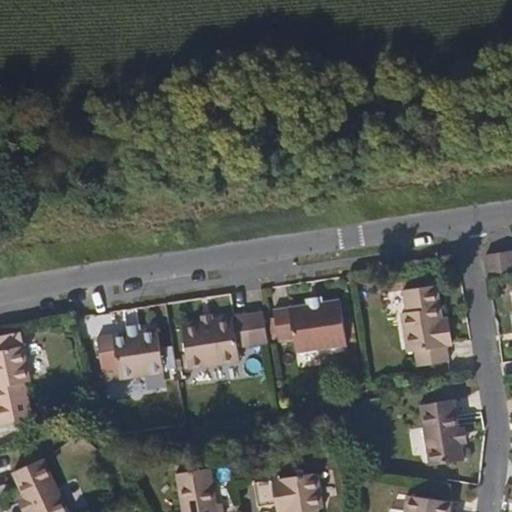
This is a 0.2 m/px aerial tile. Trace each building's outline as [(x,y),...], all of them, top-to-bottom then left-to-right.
[(511,269),(511,250),(511,249),(483,253),(487,273),(511,269)] [(446,317),(441,282),(406,287),(409,309),(402,311),(411,366),(452,359),(449,340),(446,317)] [(322,309),(321,303),(306,305),(307,311),(322,309)] [(345,351),(338,306),(322,309),(307,311),(273,316),(281,361),(345,351)] [(269,363),(262,318),(215,325),(201,328),(182,331),(189,376),(269,363)] [(14,349),(11,334),(0,336),(0,424),(6,423),(23,420),(30,418),(23,381),(28,380),(22,347),(14,349)] [(164,380),(157,335),(140,337),(127,339),(98,344),(103,374),(118,371),(120,387),(164,380)] [(460,424),(456,396),(423,401),(432,461),(465,456),(463,439),(460,424)] [(25,430),(23,420),(6,423),(8,433),(25,430)] [(69,511),(43,454),(10,469),(18,486),(23,499),(29,511),(69,511)] [(219,511),(218,500),(213,467),(179,472),(185,511),(219,511)] [(327,504),(321,469),(284,476),(290,508),(290,511),(321,511),(320,505),(327,504)] [(290,508),(284,476),(278,477),(284,509),(290,508)] [(23,499),(18,486),(13,488),(19,501),(23,499)] [(451,499),(404,492),(402,507),(388,505),(386,508),(385,511),(448,511),(449,511),(451,499)] [(226,511),(225,499),(218,500),(219,511),(226,511)]
